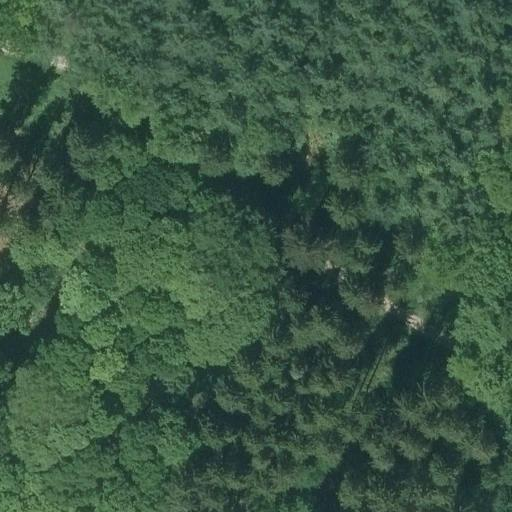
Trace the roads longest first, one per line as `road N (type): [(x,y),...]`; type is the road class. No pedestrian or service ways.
road 1 (track): [(0,40),(157,93),(199,120),(249,178),(378,293)]
road 2 (unknown): [(378,293),(449,90),(459,26)]
road 3 (track): [(378,293),(511,376)]
